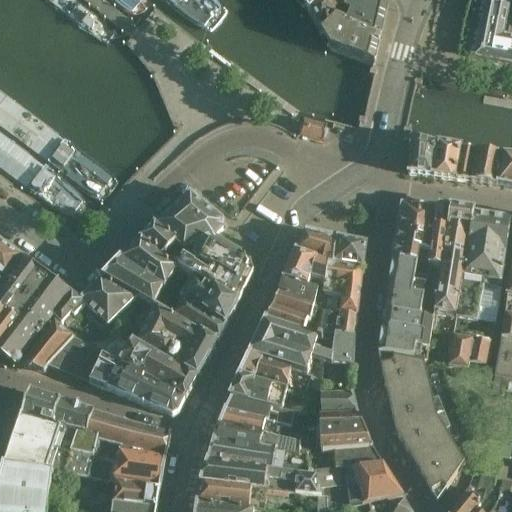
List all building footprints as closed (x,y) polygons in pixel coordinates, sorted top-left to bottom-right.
[(300,0),(309,15),(325,0),(300,0)] [(333,21),(341,12),(354,0),(325,0),(309,15),(320,32),(333,21)] [(381,41),(388,7),(378,0),(354,0),(341,12),(351,17),(348,27),(381,41)] [(511,40),(502,39),(510,0),(486,0),(474,60),(511,67),(511,40)] [(348,27),(333,21),(320,32),(330,49),(374,66),(374,65),(375,65),(381,41),(348,27)] [(326,130),(324,129),(303,124),(299,131),(300,138),(323,144),(326,130)] [(412,144),(412,145),(408,176),(432,179),(437,147),(412,144)] [(432,179),(456,183),(462,152),(437,147),(432,179)] [(456,183),(471,185),(476,154),(462,152),(456,183)] [(471,185),(498,189),(504,159),(476,154),(471,185)] [(498,189),(511,191),(511,159),(504,159),(498,189)] [(221,223),(212,216),(207,212),(208,211),(206,209),(205,209),(192,199),(192,198),(190,196),(180,208),(155,229),(183,251),(184,252),(213,240),(214,241),(216,239),(216,238),(221,233),(221,234),(223,232),(222,231),(224,224),(221,223)] [(438,212),(409,209),(403,208),(393,261),(416,264),(416,267),(417,268),(417,266),(429,268),(438,212)] [(438,212),(429,268),(429,269),(430,269),(441,271),(451,214),(438,212)] [(433,323),(434,317),(455,321),(457,311),(473,217),(451,214),(441,271),(440,282),(432,280),(430,291),(427,290),(426,290),(421,321),(433,323)] [(511,222),(473,217),(457,311),(455,321),(476,325),(484,285),(501,288),(511,222)] [(155,229),(143,242),(163,260),(172,250),(179,256),(183,251),(155,229)] [(309,234),(301,250),(298,257),(332,265),(337,240),(309,234)] [(363,272),(364,261),(366,250),(366,249),(366,246),(364,246),(337,240),(332,265),(363,272)] [(164,292),(179,271),(166,263),(163,260),(143,242),(121,265),(148,283),(163,291),(164,292)] [(179,271),(194,281),(238,307),(253,276),(250,266),(211,244),(198,249),(193,258),(188,255),(166,263),(179,271)] [(0,290),(23,261),(7,250),(0,245),(0,290)] [(285,284),(285,285),(304,291),(323,296),(332,265),(298,257),(295,263),(294,263),(287,278),(288,279),(285,284)] [(71,297),(23,261),(0,290),(0,356),(16,368),(17,367),(20,368),(23,364),(21,361),(53,320),(71,297)] [(422,364),(425,365),(432,324),(433,324),(433,323),(421,321),(426,290),(427,290),(430,269),(429,269),(429,268),(417,266),(417,268),(416,267),(416,264),(393,261),(386,295),(378,356),(394,359),(422,364)] [(154,308),(163,291),(148,283),(121,265),(105,281),(138,300),(153,309),(154,308)] [(357,321),(363,272),(332,265),(323,296),(328,298),(324,312),(324,313),(357,321)] [(511,271),(508,298),(501,340),(511,341),(511,271)] [(105,281),(82,304),(81,306),(83,308),(109,327),(138,300),(105,281)] [(194,281),(180,301),(181,301),(184,303),(225,330),(238,307),(194,281)] [(279,298),(279,299),(299,305),(324,312),(328,298),(323,296),(304,291),(285,285),(279,298)] [(82,304),(71,297),(53,320),(62,327),(71,317),(74,319),(83,308),(81,306),(82,304)] [(267,325),(267,326),(290,333),(318,342),(319,338),(320,333),(324,313),(324,312),(299,305),(279,299),(275,307),(273,312),(267,325)] [(216,346),(225,330),(184,303),(175,319),(216,346)] [(212,354),(216,346),(175,319),(174,319),(156,309),(138,345),(197,381),(201,373),(202,373),(212,354)] [(355,342),(357,321),(324,313),(320,333),(355,342)] [(49,370),(69,339),(62,334),(64,331),(56,326),(23,369),(32,371),(44,375),(49,370)] [(255,351),(251,360),(294,372),(307,376),(312,361),(318,342),(290,333),(267,326),(264,334),(263,333),(255,351)] [(353,371),(355,342),(320,333),(319,338),(318,342),(312,361),(332,367),(353,371)] [(116,335),(103,354),(121,365),(185,404),(190,395),(197,381),(138,345),(137,348),(133,346),(116,335)] [(452,338),(447,370),(469,373),(470,365),(486,368),(490,345),(452,338)] [(49,370),(89,386),(100,357),(69,339),(49,370)] [(499,399),(500,397),(502,382),(511,383),(511,341),(501,340),(491,397),(499,399)] [(423,368),(422,364),(394,359),(378,356),(378,357),(396,437),(436,420),(423,368)] [(178,417),(185,404),(121,365),(120,368),(100,357),(89,386),(172,420),(178,417)] [(251,360),(249,365),(242,380),(289,392),(294,372),(251,360)] [(232,401),(283,414),(289,392),(242,380),(241,380),(240,381),(241,382),(233,399),(232,401)] [(306,396),(319,396),(320,396),(322,386),(310,383),(306,396)] [(33,396),(28,398),(21,420),(53,429),(60,405),(33,396)] [(357,418),(352,398),(320,396),(320,418),(357,418)] [(232,401),(227,411),(226,414),(260,422),(283,427),(293,429),(295,417),(283,414),(232,401)] [(60,405),(53,429),(87,438),(94,415),(60,405)] [(226,414),(222,424),(221,428),(280,440),(283,427),(260,422),(226,414)] [(94,415),(87,438),(99,441),(93,460),(117,467),(121,457),(163,468),(165,457),(166,451),(168,445),(169,439),(153,434),(151,433),(94,415)] [(365,435),(357,418),(320,418),(321,437),(338,436),(365,435)] [(5,471),(51,477),(87,482),(93,460),(99,441),(87,438),(53,429),(21,420),(5,471)] [(396,437),(437,504),(463,466),(436,420),(396,437)] [(220,428),(215,442),(243,448),(275,453),(297,458),(298,455),(298,444),(280,440),(221,428),(220,428)] [(339,454),(372,452),(372,451),(365,435),(338,436),(321,437),(321,454),(334,454),(339,454)] [(298,455),(305,455),(310,455),(310,437),(299,438),(298,444),(298,455)] [(215,442),(210,457),(208,464),(242,469),(286,475),(313,479),(311,473),(305,455),(298,455),(297,458),(275,453),(243,448),(215,442)] [(382,468),(372,452),(339,454),(334,454),(335,471),(341,471),(382,468)] [(93,460),(87,482),(115,486),(159,492),(160,484),(163,468),(121,457),(117,467),(93,460)] [(208,464),(201,486),(235,489),(275,493),(321,498),(320,492),(318,492),(313,479),(286,475),(242,469),(208,464)] [(327,511),(333,511),(350,510),(370,507),(370,511),(410,511),(388,477),(382,468),(341,471),(335,471),(311,473),(313,479),(318,492),(320,492),(321,498),(327,499),(327,500),(327,511)] [(48,511),(51,477),(5,471),(0,488),(0,511),(48,511)] [(495,481),(480,478),(478,490),(492,493),(495,481)] [(500,491),(510,493),(511,491),(511,485),(502,483),(500,491)] [(155,511),(159,492),(115,486),(112,511),(155,511)] [(201,486),(200,495),(198,508),(251,511),(265,511),(267,498),(289,502),(290,499),(327,500),(327,499),(321,498),(275,493),(235,489),(201,486)] [(475,511),(477,511),(479,508),(465,498),(454,511),(475,511)]
